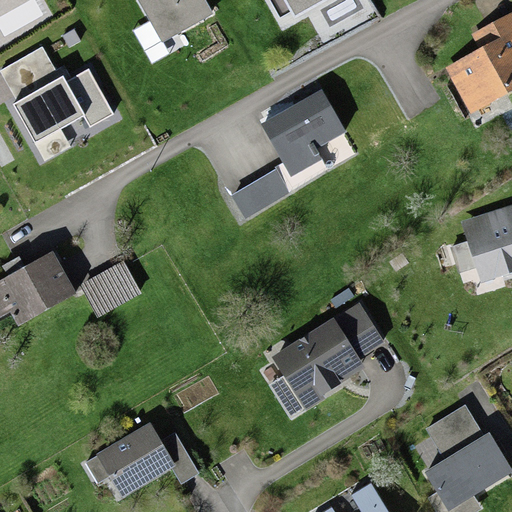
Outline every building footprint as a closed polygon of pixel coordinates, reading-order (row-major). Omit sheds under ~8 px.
[(138,0),(162,42),(213,13),(206,0),(138,0)] [(325,0),(286,0),(296,17),(325,0)] [(493,54),(454,73),(471,107),(511,86),(511,71),(505,58),(511,55),(511,44),(503,27),(484,36),(493,54)] [(64,82),(43,46),(0,70),(0,74),(39,141),(83,115),(90,126),(113,113),(88,68),(64,82)] [(322,100),(267,131),(287,167),(342,136),(322,100)] [(193,194),(174,205),(182,220),(201,209),(193,194)] [(511,272),(511,203),(461,221),(482,283),(511,272)] [(52,254),(0,281),(0,309),(12,303),(21,320),(73,292),(52,254)] [(124,270),(84,292),(99,319),(139,297),(124,270)] [(384,342),(360,302),(272,356),(306,410),(325,398),(322,393),(364,367),(358,358),(384,342)] [(483,435),(464,404),(425,428),(445,460),(425,472),(437,492),(428,498),(436,511),(476,511),(481,509),(473,496),(511,472),(511,469),(489,432),(483,435)] [(175,465),(149,422),(95,454),(121,497),(175,465)] [(388,511),(371,482),(351,494),(361,511),(334,511),(331,506),(321,511),(388,511)]
